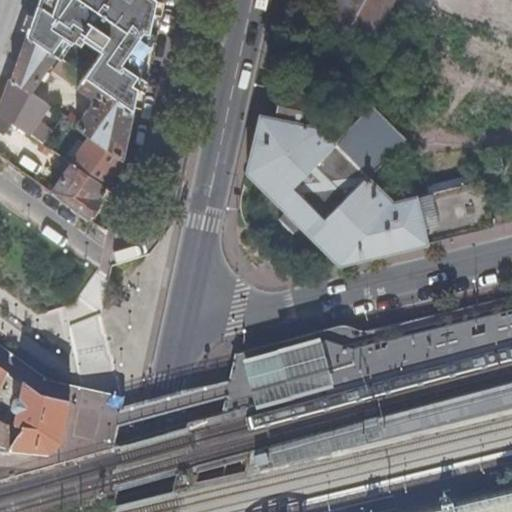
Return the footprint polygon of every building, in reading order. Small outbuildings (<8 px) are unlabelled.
[(99,84),(135,108),(136,104),(146,51),(157,0),(40,0),(37,8),(28,35),(27,36),(57,56),(62,59),(76,69),(87,76),(99,84)] [(157,0),(146,51),(136,104),(142,106),(165,0),(157,0)] [(289,6),(287,18),(350,32),(367,0),(326,0),(321,13),(289,6)] [(367,0),(350,32),(375,38),(396,0),(367,0)] [(27,36),(13,78),(33,92),(42,80),(46,83),(51,75),(47,72),(57,56),(27,36)] [(69,79),(76,69),(62,59),(55,69),(69,79)] [(79,86),(87,76),(76,69),(69,79),(79,86)] [(93,134),(124,155),(135,108),(99,84),(87,76),(79,86),(96,98),(78,124),(93,134)] [(0,112),(14,122),(30,133),(42,141),(44,142),(53,128),(39,119),(50,104),(33,92),(13,78),(0,112)] [(262,115),(248,173),(287,210),(279,218),(292,232),(301,224),(342,263),(495,225),(483,178),(396,200),(371,177),(406,138),(372,105),(335,142),(317,126),(323,98),(312,95),(313,87),(303,85),(301,93),(283,89),(277,118),(262,115)] [(0,112),(0,131),(5,135),(14,122),(0,112)] [(105,184),(124,155),(93,134),(73,162),(105,184)] [(48,155),(53,148),(44,142),(42,141),(37,148),(48,155)] [(52,193),(93,222),(105,204),(96,197),(105,184),(73,162),(66,158),(59,169),(65,173),(52,193)] [(293,352),(281,356),(259,362),(243,366),(240,387),(234,417),(257,411),(269,408),(338,389),(334,374),(326,343),(306,349),(293,352)] [(0,368),(0,394),(9,375),(0,368)] [(42,398),(25,386),(21,405),(18,404),(16,407),(14,413),(15,415),(19,417),(16,430),(23,434),(12,453),(50,457),(61,448),(71,405),(42,398)] [(511,388),(380,424),(385,444),(511,410),(511,388)] [(0,443),(7,447),(4,452),(12,453),(23,434),(16,430),(0,422),(0,443)] [(385,444),(380,424),(271,456),(276,473),(385,444)]
